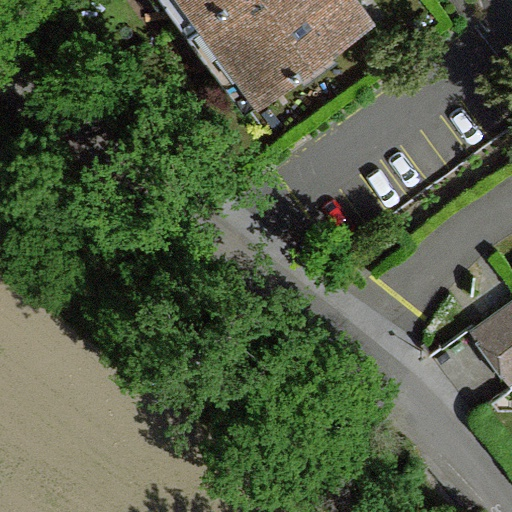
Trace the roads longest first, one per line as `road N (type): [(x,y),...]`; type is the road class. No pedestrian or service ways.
road 1 (residential): [(508,511),(420,410),(0,74)]
road 2 (track): [(0,229),(319,459)]
